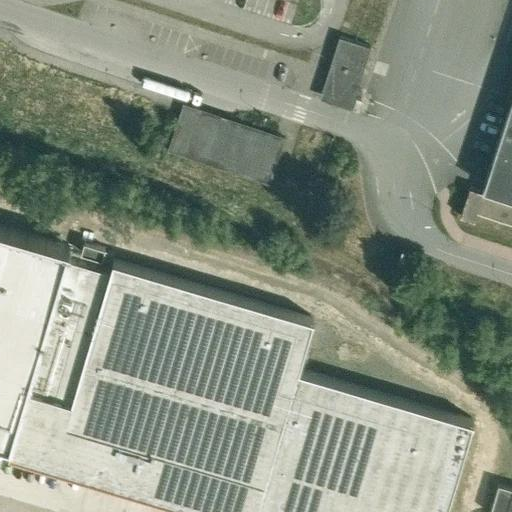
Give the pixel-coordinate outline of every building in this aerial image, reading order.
[(372,47),(340,37),(332,62),(340,64),(330,95),(350,102),(360,64),(367,66),(372,47)] [(511,99),(485,185),(511,194),(511,99)] [(168,149),(271,182),(286,135),(183,102),(168,149)] [(511,194),(485,185),(483,190),(471,186),(462,215),(476,219),(479,210),(511,220),(511,194)] [(308,320),(0,235),(0,426),(254,497),(250,511),(447,511),(473,419),(294,370),(308,320)] [(493,511),(511,511),(511,485),(495,480),(485,509),(493,511)]
